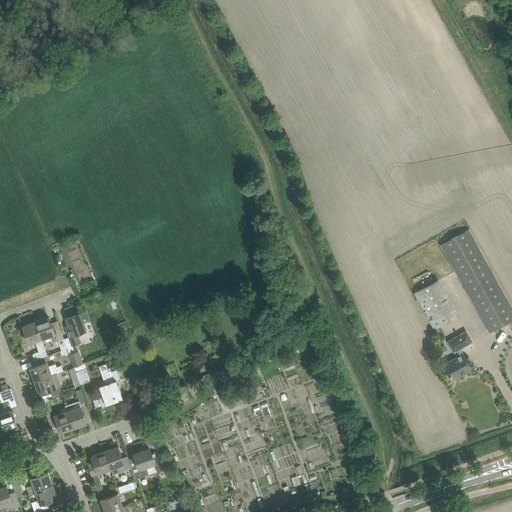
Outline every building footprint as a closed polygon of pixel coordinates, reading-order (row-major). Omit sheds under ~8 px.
[(511,308),(468,229),(441,244),(489,332),(511,319),(511,308)] [(438,280),(414,292),(434,329),(458,316),(438,280)] [(69,337),(64,338),(67,348),(69,355),(74,367),(79,365),(82,364),(78,352),(75,353),(73,345),(80,343),(80,344),(89,340),(86,330),(83,323),(83,322),(81,318),(80,313),(66,318),(70,329),(67,330),(69,337)] [(51,323),(48,317),(35,321),(41,338),(52,335),(54,342),(58,341),(61,350),(67,348),(64,338),(57,321),(51,323)] [(47,355),(41,338),(35,321),(22,326),(28,343),(35,341),(39,352),(32,354),(35,360),(45,357),(44,356),(47,355)] [(112,329),(116,338),(123,335),(119,326),(112,329)] [(457,357),(443,364),(452,380),(472,369),(463,353),(460,348),(472,342),(466,331),(455,337),(454,335),(448,338),(449,340),(448,341),(453,352),(454,351),(457,357)] [(27,371),(25,364),(34,362),(32,354),(16,359),(20,373),(27,371)] [(36,365),(30,368),(34,382),(57,373),(57,372),(63,370),(61,365),(56,366),(55,364),(48,366),(45,357),(35,360),(36,365)] [(93,400),(95,407),(94,407),(95,408),(126,397),(126,396),(123,397),(119,385),(117,386),(116,381),(115,381),(110,367),(108,368),(106,363),(98,366),(104,381),(99,383),(103,396),(93,400)] [(79,365),(74,367),(74,368),(78,378),(79,380),(80,384),(90,381),(84,364),(82,364),(79,365)] [(239,364),(228,369),(231,376),(242,372),(240,368),(239,364)] [(61,386),(57,373),(34,382),(39,394),(50,390),(52,396),(61,392),(59,386),(61,386)] [(11,388),(8,389),(5,390),(11,407),(17,405),(11,388)] [(80,404),(86,402),(82,389),(76,391),(79,401),(80,404)] [(240,395),(227,400),(230,408),(244,403),(240,395)] [(47,415),(52,413),(48,401),(42,403),(47,415)] [(77,402),(65,406),(66,407),(67,411),(73,428),(86,423),(80,406),(81,406),(80,404),(79,401),(77,402)] [(73,428),(66,407),(60,409),(62,413),(54,415),(60,433),(73,428)] [(12,410),(2,413),(0,414),(0,420),(4,432),(18,427),(12,410)] [(110,468),(113,475),(132,468),(129,461),(128,456),(122,458),(117,447),(104,451),(110,468)] [(129,461),(132,468),(136,479),(147,475),(144,466),(154,463),(149,448),(133,454),(135,459),(129,461)] [(98,473),(110,468),(104,451),(91,456),(93,462),(88,464),(97,490),(103,488),(98,473)] [(157,462),(154,463),(157,471),(158,472),(166,469),(161,460),(157,461),(157,462)] [(26,487),(29,493),(35,491),(52,485),(48,472),(31,478),(33,485),(26,487)] [(120,493),(135,487),(133,482),(118,487),(120,493)] [(18,483),(12,485),(15,492),(17,497),(22,495),(18,483)] [(17,497),(15,492),(9,494),(6,485),(0,487),(0,507),(6,505),(8,510),(20,505),(17,497)] [(38,500),(31,502),(34,511),(50,506),(48,501),(57,498),(52,485),(35,491),(38,500)] [(118,494),(101,500),(104,511),(107,511),(122,507),(118,494)] [(184,511),(189,510),(184,495),(178,497),(183,511),(184,511)]
